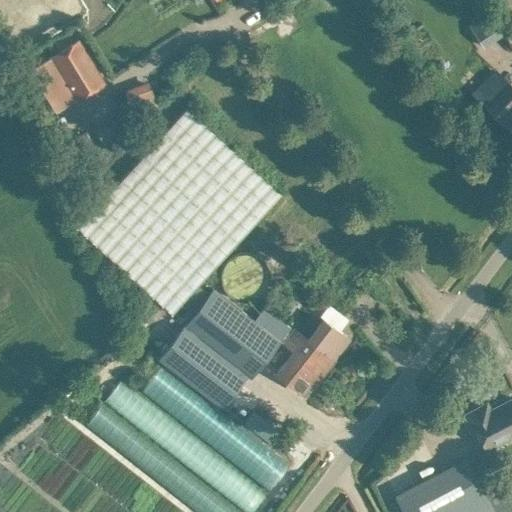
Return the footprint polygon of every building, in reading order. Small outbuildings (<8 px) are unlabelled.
[(511,9),(505,0),(493,0),(490,3),(502,19),(511,11),(511,9)] [(56,112),(77,98),(105,82),(78,39),(51,55),(51,56),(29,69),(56,112)] [(214,91),(232,73),(219,60),(201,78),(214,91)] [(171,75),(143,80),(147,99),(175,94),(171,75)] [(502,134),(508,128),(511,131),(511,86),(507,82),(505,85),(496,93),(484,105),(499,118),(493,124),(502,134)] [(186,106),(76,226),(172,314),(281,194),(186,106)] [(181,324),(158,356),(200,389),(206,393),(222,406),(246,374),(251,378),(290,327),(264,307),(254,319),(211,286),(181,324)] [(294,350),(276,372),(301,392),(312,378),(316,381),(334,359),(334,358),(349,339),(322,318),(307,336),(296,326),(283,342),(294,350)] [(129,379),(117,395),(263,507),(275,491),(129,379)] [(477,435),(479,434),(487,448),(511,435),(511,398),(482,414),(479,407),(465,414),(477,435)] [(273,425),(252,410),(243,422),(264,438),(273,425)] [(395,495),(404,511),(511,511),(511,481),(505,485),(486,495),(466,458),(395,495)]
